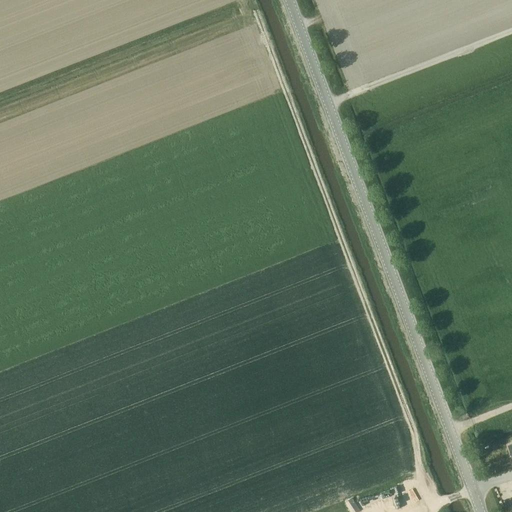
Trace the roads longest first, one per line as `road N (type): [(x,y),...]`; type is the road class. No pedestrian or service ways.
road 1 (tertiary): [(481,511),(289,0)]
road 2 (track): [(440,504),(431,500),(246,0)]
road 3 (track): [(328,106),(511,34)]
